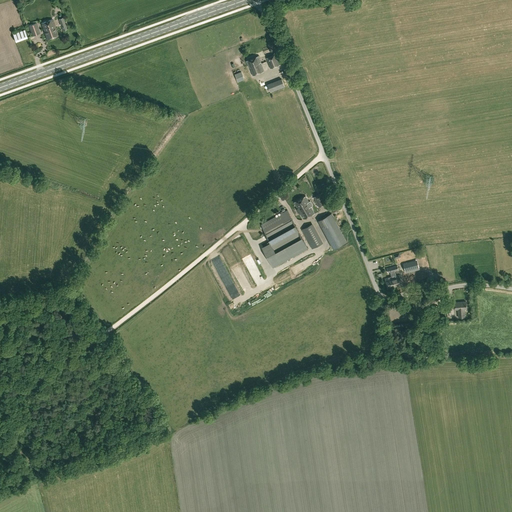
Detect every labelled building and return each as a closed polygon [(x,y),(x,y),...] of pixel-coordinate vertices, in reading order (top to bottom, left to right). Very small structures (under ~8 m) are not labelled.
[(63,31),(67,29),(63,18),(59,19),(63,31)] [(47,40),(58,36),(53,20),(41,24),(47,40)] [(32,36),(40,34),(36,23),(29,25),(32,36)] [(27,38),(25,30),(13,34),(16,42),(27,38)] [(270,68),(280,65),(276,54),(266,58),(270,68)] [(249,67),(253,75),(264,71),(261,63),(258,56),(246,61),(249,67)] [(273,98),(270,92),(285,87),(282,79),(267,84),(261,86),(267,101),(273,98)] [(319,207),(329,202),(323,192),(314,197),(319,207)] [(309,202),(306,196),(294,202),(297,208),(298,208),(304,219),(314,213),(309,202)] [(308,247),(288,210),(261,225),(272,244),(263,249),(273,267),(308,247)] [(330,214),(318,221),(332,249),(345,242),(330,214)] [(302,230),(312,249),(323,243),(318,233),(317,233),(312,224),(302,230)] [(251,242),(235,252),(238,258),(255,248),(251,242)] [(416,269),(414,261),(404,263),(406,271),(416,269)] [(387,268),(388,272),(390,272),(392,277),(385,279),(388,289),(403,285),(400,275),(396,276),(395,271),(398,270),(397,265),(387,268)] [(455,302),(455,308),(455,309),(458,309),(458,317),(465,317),(465,309),(467,308),(466,301),(455,302)] [(413,340),(415,350),(422,348),(420,338),(413,340)] [(398,355),(415,351),(413,345),(396,349),(398,355)]
